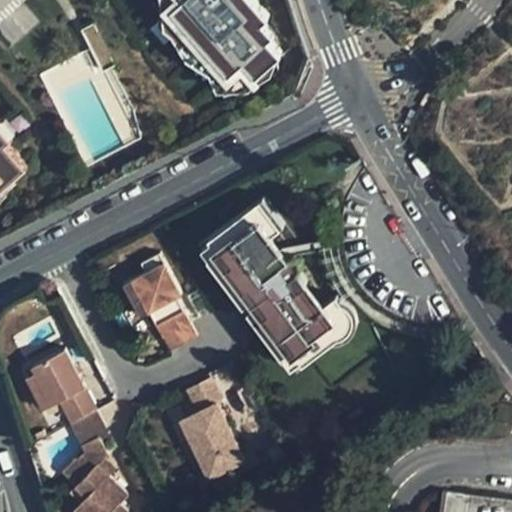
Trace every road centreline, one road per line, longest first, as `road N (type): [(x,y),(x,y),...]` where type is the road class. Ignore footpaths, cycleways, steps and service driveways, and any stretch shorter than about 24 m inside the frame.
road 1 (residential): [(0,281),(356,96)]
road 2 (secondary): [(511,346),(356,96)]
road 3 (unknown): [(69,243),(122,368),(137,382),(153,386),(235,347)]
road 4 (residential): [(497,465),(427,466),(393,498),(392,511)]
